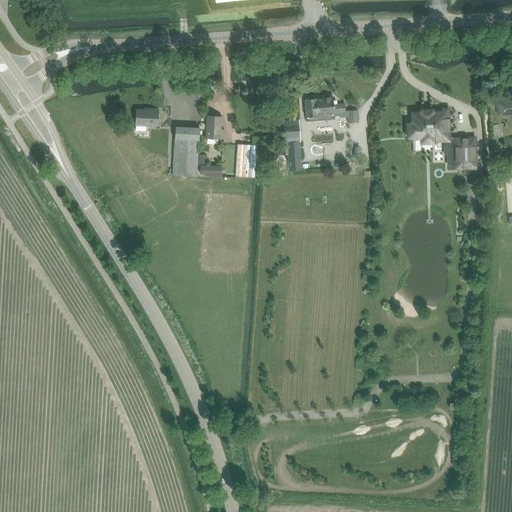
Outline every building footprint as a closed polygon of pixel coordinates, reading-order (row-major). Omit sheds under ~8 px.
[(171,91),(172,105),(180,104),(180,90),(171,91)] [(304,100),(306,122),(335,120),(334,116),(340,116),(340,117),(347,117),(348,124),(359,123),(358,111),(347,112),(345,112),(345,104),(333,105),(333,96),(324,96),(324,99),(317,100),(316,99),(304,100)] [(511,102),(498,103),(500,115),(511,113),(511,102)] [(136,110),(135,126),(136,126),(135,131),(145,131),(146,127),(156,127),(157,111),(149,110),(149,111),(136,110)] [(412,123),(407,124),(407,138),(422,137),(422,142),(432,142),(432,138),(443,138),(443,139),(444,151),(455,151),(454,139),(447,139),(447,122),(447,112),(442,112),(432,112),(432,111),(432,110),(420,110),(420,112),(421,113),(411,113),(412,123)] [(221,116),(206,115),(205,138),(223,139),(224,130),(221,130),(221,116)] [(279,145),(279,153),(285,153),(285,155),(288,154),(289,171),(301,170),(299,153),(298,142),(300,142),(298,120),(283,121),(284,145),(279,145)] [(172,176),(196,178),(198,129),(175,128),(172,176)] [(474,138),(454,138),(454,139),(455,151),(455,166),(455,168),(475,168),(474,138)] [(235,176),(254,177),(256,145),(237,144),(235,176)] [(199,154),(198,165),(200,165),(200,174),(205,174),(205,176),(213,176),(221,177),(221,165),(213,165),(206,165),(206,155),(199,154)] [(372,175),(410,173),(410,164),(371,166),(372,175)] [(417,176),(408,181),(412,188),(421,182),(417,176)]
